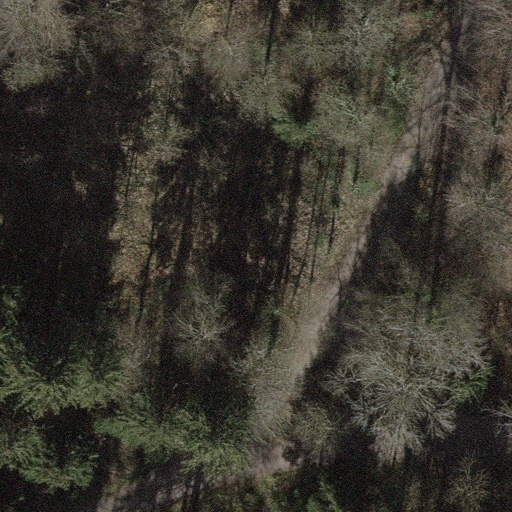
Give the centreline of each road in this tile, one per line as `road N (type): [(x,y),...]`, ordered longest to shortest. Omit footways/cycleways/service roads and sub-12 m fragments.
road 1 (track): [(482,0),(350,279),(227,464)]
road 2 (track): [(227,464),(432,436),(511,441)]
road 3 (track): [(350,279),(364,356),(432,436)]
